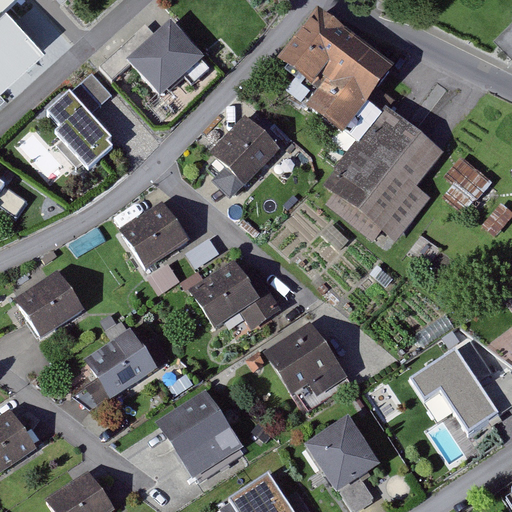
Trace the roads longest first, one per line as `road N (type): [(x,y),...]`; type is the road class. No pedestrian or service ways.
road 1 (residential): [(368,357),(154,167)]
road 2 (residential): [(315,0),(154,167)]
road 3 (residential): [(510,88),(324,0)]
road 4 (residential): [(140,0),(0,129)]
road 5 (residential): [(154,167),(72,226),(0,263)]
road 6 (residential): [(0,376),(137,481)]
